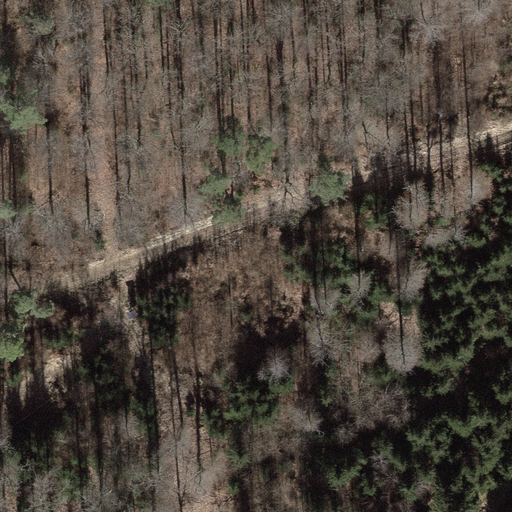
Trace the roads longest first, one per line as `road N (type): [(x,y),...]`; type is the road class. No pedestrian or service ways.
road 1 (track): [(511,127),(0,302)]
road 2 (track): [(511,355),(395,428),(261,455),(159,511)]
